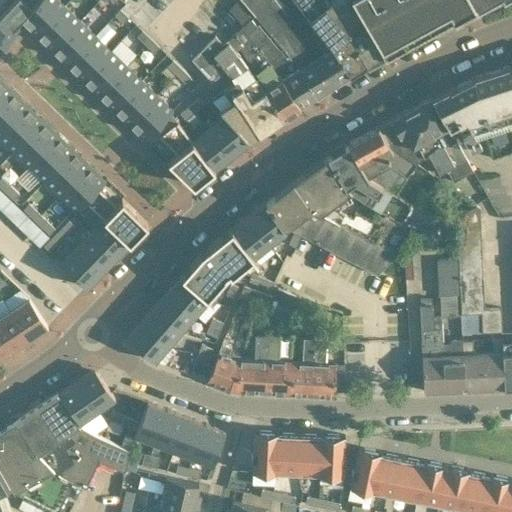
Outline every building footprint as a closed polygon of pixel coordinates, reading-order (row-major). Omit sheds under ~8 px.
[(0,39),(4,42),(19,26),(17,24),(22,19),(21,18),(31,8),(30,7),(22,0),(14,0),(0,15),(0,39)] [(64,4),(59,0),(37,0),(30,7),(31,8),(21,18),(22,19),(37,33),(64,4)] [(241,0),(238,0),(228,9),(243,24),(249,19),(254,14),(241,0)] [(298,66),(316,95),(333,84),(350,73),(332,46),(323,33),(296,0),(241,0),(254,14),(298,66)] [(339,23),(320,0),(296,0),(323,33),(332,46),(350,73),(366,63),(341,22),(339,23)] [(320,0),(339,23),(341,22),(366,63),(383,54),(367,24),(347,0),(320,0)] [(354,0),(384,53),(474,4),(476,7),(489,0),(354,0)] [(80,19),(64,4),(37,33),(52,48),(80,19)] [(120,8),(114,14),(123,22),(128,16),(120,8)] [(95,34),(80,19),(52,48),(67,63),(95,34)] [(294,68),(257,22),(254,25),(249,19),(243,24),(241,26),(269,61),(274,68),(280,78),(281,77),(299,106),(316,95),(298,66),(294,68)] [(269,61),(241,26),(237,30),(236,30),(234,31),(235,32),(227,39),(226,39),(238,54),(241,51),(256,71),(253,74),(264,88),(282,116),(299,106),(281,77),(280,78),(274,68),(269,61)] [(142,29),(136,35),(145,44),(151,38),(142,29)] [(111,49),(95,34),(67,63),(83,78),(111,49)] [(215,34),(191,58),(193,59),(211,80),(226,67),(235,80),(223,88),(211,95),(210,96),(248,138),(249,139),(259,132),(282,116),(264,88),(253,74),(238,54),(226,39),(223,42),(215,34)] [(151,38),(145,44),(154,52),(159,46),(151,38)] [(126,64),(111,49),(83,78),(98,93),(126,64)] [(173,59),(167,65),(176,73),(181,67),(173,59)] [(511,150),(511,63),(510,64),(473,76),(449,87),(449,88),(438,94),(432,97),(448,125),(448,126),(453,124),(460,120),(470,150),(482,146),(478,133),(484,131),(493,156),(511,150)] [(141,79),(126,64),(98,93),(114,107),(141,79)] [(181,67),(176,73),(184,82),(190,76),(181,67)] [(157,94),(141,79),(114,107),(129,122),(157,94)] [(0,102),(11,91),(0,80),(0,102)] [(0,102),(0,132),(26,106),(11,91),(0,102)] [(170,112),(173,109),(157,94),(129,122),(145,138),(153,129),(162,121),(170,112)] [(448,125),(432,97),(431,95),(413,106),(436,148),(442,144),(451,160),(455,158),(457,162),(465,157),(456,141),(449,145),(446,141),(445,142),(439,130),(448,125)] [(198,97),(189,104),(194,111),(204,103),(198,97)] [(189,104),(180,112),(185,118),(194,111),(189,104)] [(0,132),(0,135),(14,149),(42,120),(26,106),(0,132)] [(436,148),(413,106),(390,118),(379,124),(391,144),(416,163),(416,162),(424,155),(428,153),(439,172),(446,168),(453,181),(472,170),(465,157),(457,162),(455,158),(451,160),(442,144),(436,148)] [(170,112),(162,121),(169,127),(177,121),(170,112)] [(232,153),(242,145),(247,142),(224,114),(207,127),(230,155),(232,153)] [(14,149),(29,164),(57,135),(42,120),(14,149)] [(177,169),(190,182),(191,183),(193,184),(195,183),(214,168),(191,140),(192,139),(177,121),(169,127),(162,121),(153,129),(176,152),(167,159),(171,162),(170,162),(177,169)] [(391,144),(379,124),(349,141),(370,176),(396,193),(417,163),(416,163),(391,144)] [(207,127),(192,139),(191,140),(214,168),(216,166),(226,158),(230,155),(207,127)] [(29,164),(45,179),(73,150),(57,135),(29,164)] [(370,176),(349,141),(328,153),(346,183),(351,188),(401,222),(412,203),(396,193),(370,176)] [(45,179),(60,194),(88,165),(73,150),(45,179)] [(352,199),(346,191),(351,188),(346,183),(328,153),(326,154),(307,168),(293,178),(311,204),(340,221),(345,212),(339,208),(352,199)] [(60,194),(76,209),(77,208),(85,200),(85,199),(98,186),(98,187),(104,181),(88,165),(60,194)] [(1,176),(0,177),(0,186),(4,190),(10,184),(1,176)] [(394,256),(397,254),(361,234),(361,232),(348,226),(340,221),(311,204),(293,178),(291,179),(264,201),(265,202),(284,226),(301,235),(321,245),(377,274),(394,256)] [(10,184),(4,190),(13,199),(19,193),(10,184)] [(147,222),(121,197),(116,203),(98,187),(98,186),(85,199),(85,200),(91,205),(103,217),(103,216),(129,241),(147,222)] [(85,200),(77,208),(83,214),(91,205),(85,200)] [(29,202),(23,208),(32,216),(38,211),(29,202)] [(263,202),(246,215),(269,244),(286,230),(263,202)] [(484,308),(480,207),(476,205),(460,213),(456,215),(461,332),(501,330),(500,307),(484,308)] [(398,254),(410,231),(378,213),(374,220),(357,210),(353,216),(345,212),(340,221),(348,226),(361,232),(361,234),(397,254),(398,254)] [(38,211),(32,216),(40,225),(46,219),(38,211)] [(254,256),(269,244),(246,215),(230,228),(253,256),(254,256)] [(129,241),(103,216),(103,217),(89,231),(115,256),(129,241)] [(46,219),(40,225),(49,233),(55,227),(46,219)] [(68,219),(60,228),(66,233),(74,225),(68,219)] [(60,228),(52,236),(58,242),(66,233),(60,228)] [(200,252),(181,274),(208,298),(211,301),(212,299),(208,295),(226,275),(229,272),(231,274),(252,257),(256,262),(258,261),(254,256),(253,256),(230,228),(208,246),(207,245),(200,252)] [(101,270),(115,256),(89,231),(75,245),(101,270)] [(293,231),(288,242),(295,246),(301,235),(293,231)] [(52,236),(43,245),(49,251),(58,242),(52,236)] [(101,270),(75,245),(60,261),(86,286),(101,270)] [(438,294),(440,294),(459,293),(457,258),(436,259),(438,294)] [(251,272),(248,280),(260,284),(263,276),(251,272)] [(195,313),(208,298),(181,274),(168,289),(195,313)] [(263,276),(260,284),(271,288),(274,281),(263,276)] [(230,282),(225,293),(233,296),(238,285),(230,282)] [(243,284),(239,295),(246,298),(251,287),(243,284)] [(251,287),(246,298),(253,301),(258,289),(251,287)] [(168,289),(155,305),(182,328),(195,313),(168,289)] [(258,289),(253,301),(260,304),(264,292),(258,289)] [(264,292),(260,304),(267,306),(272,295),(264,292)] [(440,294),(441,316),(460,315),(459,293),(440,294)] [(28,297),(11,309),(30,338),(48,326),(28,297)] [(433,303),(419,304),(423,390),(444,389),(442,343),(443,343),(441,326),(441,316),(434,316),(433,303)] [(155,305),(141,320),(168,344),(182,328),(155,305)] [(11,309),(10,309),(0,315),(0,331),(12,350),(30,338),(11,309)] [(220,329),(223,321),(212,316),(209,324),(220,329)] [(168,344),(141,320),(127,336),(154,360),(168,344)] [(209,324),(206,332),(217,336),(220,329),(209,324)] [(0,357),(12,350),(0,331),(0,357)] [(264,391),(267,334),(256,333),(253,358),(240,356),(237,356),(229,353),(232,347),(221,342),(206,379),(208,380),(215,383),(220,385),(225,387),(229,389),(238,389),(264,391)] [(301,360),(293,360),(277,358),(279,335),(267,334),(264,391),(291,392),(303,393),(312,393),(316,335),(303,334),(301,360)] [(345,390),(344,363),(336,363),(336,362),(326,361),(327,336),(316,335),(312,393),(333,395),(334,390),(345,390)] [(492,338),(482,339),(483,352),(484,387),(502,387),(504,382),(503,350),(502,338),(492,338)] [(464,388),(462,339),(452,340),(452,344),(443,344),(443,343),(442,343),(444,389),(464,388)] [(484,387),(482,339),(472,339),(462,339),(464,388),(484,387)] [(201,343),(198,350),(210,355),(213,347),(201,343)] [(198,350),(195,358),(196,358),(206,362),(207,362),(210,355),(198,350)] [(191,369),(202,373),(206,363),(195,358),(191,369)] [(97,409),(115,397),(100,376),(94,367),(76,379),(97,409)] [(76,379),(59,391),(59,392),(79,421),(97,409),(76,379)] [(77,422),(56,391),(35,405),(61,448),(97,465),(100,458),(126,472),(127,469),(129,456),(130,451),(114,442),(100,435),(77,422)] [(167,408),(164,407),(150,401),(148,401),(147,400),(134,434),(154,441),(167,408)] [(61,448),(35,405),(12,420),(38,463),(73,480),(74,479),(86,485),(97,465),(61,448)] [(186,415),(183,414),(167,408),(154,441),(173,449),(186,415)] [(124,415),(121,422),(132,427),(135,419),(124,415)] [(205,422),(202,421),(186,415),(173,449),(192,456),(205,422)] [(38,463),(12,420),(0,427),(0,466),(9,482),(13,490),(57,511),(73,480),(38,463)] [(224,429),(205,422),(192,456),(212,463),(225,430),(224,429)] [(277,431),(271,431),(254,430),(253,450),(251,450),(251,459),(252,459),(252,471),(275,472),(275,471),(277,431)] [(275,471),(297,472),(299,433),(282,432),(277,432),(277,431),(275,471)] [(321,434),(299,433),(297,472),(319,473),(321,433),(321,434)] [(344,455),(345,434),(321,433),(319,473),(319,474),(343,475),(343,463),(344,463),(345,455),(344,455)] [(125,434),(121,444),(128,447),(133,437),(125,434)] [(373,490),(381,451),(358,446),(354,466),(352,466),(351,474),(352,475),(350,486),(373,491),(373,490)] [(144,451),(141,463),(149,465),(152,453),(144,451)] [(402,456),(381,452),(381,451),(373,490),(394,494),(402,456)] [(152,453),(149,465),(157,467),(160,455),(152,453)] [(138,457),(129,456),(127,469),(136,471),(138,457)] [(402,456),(394,494),(416,499),(424,460),(424,461),(402,456)] [(424,460),(416,499),(438,503),(446,465),(444,465),(444,464),(424,460)] [(177,463),(175,471),(187,474),(189,466),(177,463)] [(460,508),(468,469),(449,465),(449,466),(446,465),(438,503),(460,508)] [(6,511),(0,495),(0,485),(9,482),(0,466),(0,511),(6,511)] [(189,466),(187,474),(199,477),(200,469),(189,466)] [(489,474),(484,473),(469,470),(469,469),(468,469),(460,508),(481,511),(482,511),(490,473),(489,474)] [(490,473),(482,511),(505,511),(511,479),(509,479),(510,477),(490,473)] [(196,495),(199,483),(179,478),(161,474),(160,480),(165,481),(162,493),(199,502),(201,496),(196,495)] [(260,495),(277,499),(278,491),(261,487),(260,495)] [(132,505),(135,491),(125,489),(122,503),(132,505)] [(293,503),(295,494),(278,491),(277,499),(282,500),(293,503)] [(198,509),(199,502),(162,493),(159,506),(154,505),(153,510),(161,511),(191,511),(193,507),(198,509)] [(322,506),(323,498),(306,494),(305,502),(322,506)] [(339,509),(340,501),(323,498),(322,506),(339,509)] [(269,511),(270,508),(253,504),(233,499),(230,511),(226,510),(224,511),(269,511)] [(282,500),(280,509),(292,511),(293,511),(296,503),(293,503),(282,500)] [(130,511),(132,505),(122,503),(119,511),(130,511)] [(352,503),(350,511),(351,511),(368,511),(369,507),(352,503)]
